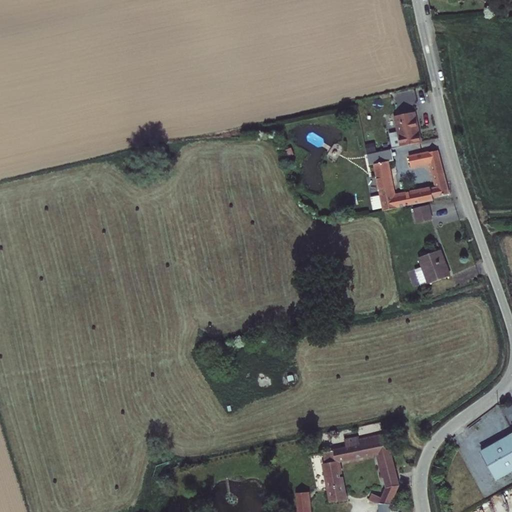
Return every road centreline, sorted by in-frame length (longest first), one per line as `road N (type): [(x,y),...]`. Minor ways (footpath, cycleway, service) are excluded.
road 1 (unclassified): [(511,329),(451,151),(417,0)]
road 2 (unclassified): [(425,511),(423,469),(436,439),(511,372)]
